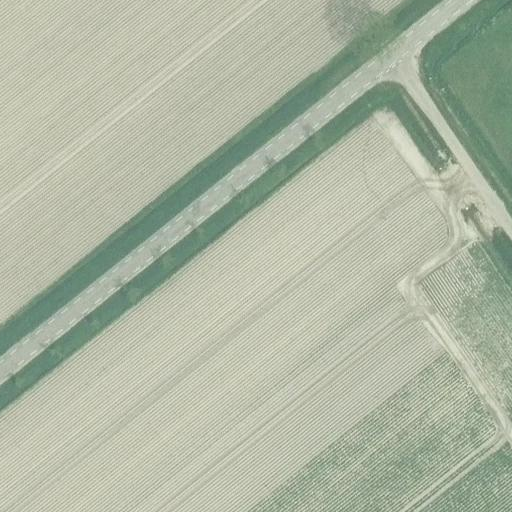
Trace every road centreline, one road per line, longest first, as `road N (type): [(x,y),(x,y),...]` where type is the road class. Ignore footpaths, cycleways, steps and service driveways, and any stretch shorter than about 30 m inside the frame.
road 1 (tertiary): [(0,370),(392,57)]
road 2 (unclassified): [(511,233),(392,57)]
